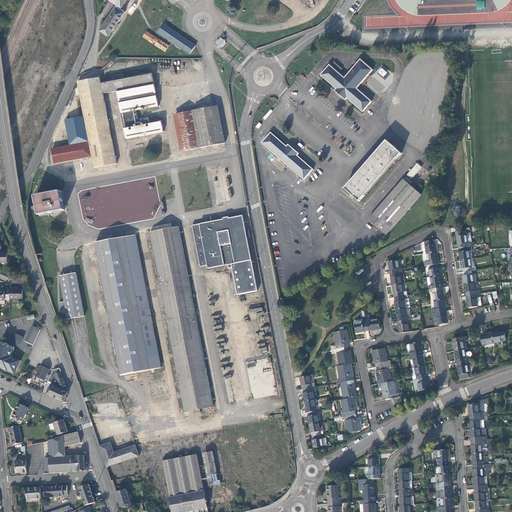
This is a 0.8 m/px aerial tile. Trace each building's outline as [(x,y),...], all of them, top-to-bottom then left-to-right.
[(126,0),(110,0),(117,5),(100,30),(109,36),(125,12),(121,9),(126,0)] [(476,9),(484,9),(484,1),(476,0),(476,9)] [(195,46),(164,25),(158,33),(190,54),(195,46)] [(147,32),(143,37),(165,52),(169,47),(147,32)] [(221,48),(225,43),(221,39),(216,44),(221,48)] [(329,65),(321,75),(337,89),(335,91),(345,100),(347,98),(363,112),(372,102),(357,88),(373,70),(361,59),(344,78),(329,65)] [(158,106),(152,71),(123,77),(122,73),(113,75),(114,78),(101,81),(100,78),(99,78),(82,81),(78,82),(85,117),(66,121),(71,146),(52,149),(55,164),(92,157),(95,168),(117,164),(103,94),(117,91),(121,113),(123,113),(126,127),(124,128),(129,150),(166,143),(161,121),(150,123),(149,121),(142,122),(142,124),(139,125),(137,110),(158,106)] [(373,80),(368,86),(375,92),(380,87),(376,83),(379,79),(373,74),(370,78),(373,80)] [(192,111),(199,148),(225,143),(217,106),(192,111)] [(183,151),(199,148),(192,111),(176,114),(183,151)] [(287,146),(271,133),(262,143),(304,180),(313,169),(297,155),(299,154),(288,144),(287,146)] [(402,154),(387,140),(345,189),(360,202),(402,154)] [(422,168),(417,163),(407,175),(412,179),(422,168)] [(369,219),(387,235),(421,195),(404,179),(369,219)] [(36,196),(39,215),(64,210),(61,192),(36,196)] [(224,220),(200,225),(202,234),(195,235),(201,267),(208,266),(209,269),(252,261),(244,216),(230,219),(230,217),(224,219),(224,220)] [(193,226),(195,235),(202,234),(200,225),(193,226)] [(150,232),(185,412),(195,410),(200,409),(213,406),(197,323),(179,227),(150,232)] [(472,246),(474,246),(474,242),(472,242),(470,233),(466,234),(466,232),(456,231),(459,248),(472,246)] [(96,243),(122,375),(161,367),(135,235),(96,243)] [(425,241),(422,243),(424,254),(437,252),(435,244),(434,244),(434,240),(425,241)] [(461,260),(472,258),(471,250),(472,250),(472,246),(459,248),(460,252),(459,252),(461,260)] [(8,253),(0,252),(0,262),(12,263),(9,257),(8,257),(8,253)] [(437,252),(424,254),(423,254),(425,266),(429,265),(438,264),(437,252)] [(463,268),(463,272),(472,271),(476,270),(476,266),(474,266),(473,258),(472,258),(461,260),(462,268),(463,268)] [(403,272),(402,268),(400,269),(398,260),(389,262),(390,270),(391,274),(403,272)] [(431,277),(440,276),(439,267),(438,268),(438,264),(429,265),(431,277)] [(465,284),(477,282),(475,274),(473,274),(472,271),(463,272),(464,276),(463,276),(465,284)] [(76,272),(59,275),(64,302),(59,303),(62,320),(84,316),(76,272)] [(403,272),(391,274),(391,277),(392,286),(402,284),(406,284),(404,275),(403,272)] [(433,289),(442,287),(442,284),(440,276),(431,277),(428,278),(429,286),(429,290),(433,289)] [(466,296),(480,294),(479,290),(477,282),(465,284),(466,296)] [(402,284),(392,286),(394,294),(395,297),(407,295),(407,292),(403,292),(402,284)] [(435,301),(444,299),(443,291),(442,287),(433,289),(429,290),(430,293),(433,293),(435,301)] [(15,288),(10,288),(10,299),(23,299),(23,289),(18,289),(15,289),(15,288)] [(480,294),(466,296),(467,300),(468,308),(478,306),(482,306),(480,294)] [(410,307),(409,299),(408,299),(407,295),(395,297),(396,301),(395,301),(396,309),(406,308),(410,307)] [(432,310),(433,313),(446,311),(444,299),(435,301),(436,309),(432,310)] [(406,308),(396,309),(398,318),(398,321),(409,319),(409,316),(407,316),(406,308)] [(448,323),(446,311),(433,313),(435,326),(439,325),(448,323)] [(370,318),(367,319),(368,330),(372,329),(372,330),(380,329),(379,319),(371,321),(370,318)] [(368,330),(367,319),(363,320),(355,321),(355,323),(357,333),(365,331),(368,331),(368,330)] [(409,319),(398,321),(399,325),(400,333),(410,332),(408,323),(410,323),(409,319)] [(33,346),(40,330),(34,327),(28,341),(30,342),(29,344),(33,346)] [(335,350),(348,347),(347,343),(349,343),(346,330),(333,333),(336,345),(334,346),(335,350)] [(493,333),(494,343),(503,341),(502,340),(506,340),(504,331),(493,333)] [(486,345),(494,343),(493,333),(481,336),(482,344),(486,344),(486,345)] [(16,334),(12,341),(18,344),(22,337),(16,334)] [(466,336),(453,339),(455,351),(464,349),(463,341),(466,340),(467,340),(466,336)] [(18,366),(21,361),(13,357),(10,356),(14,347),(2,342),(0,346),(0,365),(1,366),(0,367),(8,371),(8,370),(14,372),(17,366),(18,366)] [(410,356),(422,354),(422,350),(420,342),(410,344),(407,345),(408,353),(410,353),(410,356)] [(349,351),(348,347),(335,350),(335,353),(337,353),(340,366),(351,364),(353,363),(350,350),(349,351)] [(376,364),(377,367),(391,364),(390,360),(388,361),(385,348),(372,351),(375,364),(376,364)] [(457,363),(471,360),(470,356),(471,356),(472,355),(472,353),(470,352),(465,353),(464,349),(455,351),(456,359),(457,359),(457,363)] [(422,354),(410,356),(411,360),(413,359),(415,368),(425,366),(423,358),(422,354)] [(458,380),(470,378),(468,365),(472,364),(471,360),(457,363),(458,366),(460,378),(458,379),(458,380)] [(353,377),(351,364),(340,366),(337,366),(340,379),(337,380),(338,383),(354,380),(353,377)] [(391,364),(377,367),(377,371),(376,371),(379,384),(392,381),(389,369),(392,368),(391,364)] [(64,402),(68,392),(60,368),(53,370),(51,376),(48,374),(50,369),(41,365),(36,376),(41,378),(39,382),(43,384),(44,381),(47,383),(43,392),(47,393),(47,394),(64,402)] [(426,374),(425,366),(415,368),(411,368),(414,380),(417,379),(427,378),(426,374)] [(305,376),(300,377),(302,385),(303,389),(315,387),(313,375),(310,376),(310,375),(305,376)] [(428,381),(427,378),(417,379),(414,380),(416,392),(429,389),(428,381)] [(354,384),(354,380),(338,383),(339,387),(341,387),(344,400),(354,398),(357,397),(354,384)] [(394,381),(392,381),(379,384),(379,388),(382,388),(383,396),(385,396),(386,400),(391,399),(391,400),(394,405),(402,401),(401,397),(400,397),(399,393),(397,394),(394,381)] [(315,387),(303,389),(303,393),(305,401),(315,399),(313,391),(316,390),(315,387)] [(354,398),(344,400),(341,400),(344,413),(341,413),(342,417),(357,414),(356,410),(357,410),(354,398)] [(315,399),(305,401),(307,409),(307,413),(316,411),(315,408),(316,407),(315,399)] [(472,413),(472,417),(490,415),(490,412),(487,412),(486,403),(481,404),(471,404),(471,410),(471,413),(472,413)] [(23,421),(27,408),(17,404),(14,411),(12,418),(23,421)] [(316,411),(307,413),(308,417),(309,425),(319,423),(317,415),(316,411)] [(357,418),(357,414),(342,417),(343,421),(345,420),(348,433),(361,431),(358,418),(357,418)] [(472,423),(472,428),(488,427),(491,427),(490,415),(472,417),(473,420),(472,420),(472,423)] [(55,428),(59,438),(69,435),(64,420),(51,424),(53,429),(55,428)] [(319,423),(309,425),(311,433),(312,433),(312,436),(321,435),(321,431),(324,430),(322,423),(319,423)] [(22,443),(19,427),(8,429),(9,433),(10,432),(11,438),(13,445),(22,443)] [(489,439),(488,427),(472,428),(473,435),(473,440),(482,440),(489,439)] [(64,448),(80,442),(77,432),(69,435),(59,438),(48,442),(49,459),(44,459),(45,475),(85,472),(84,457),(65,458),(64,448)] [(321,435),(312,436),(313,440),(312,440),(314,449),(324,447),(321,435)] [(482,440),(473,440),(474,452),(489,452),(489,443),(493,443),(493,439),(489,439),(482,440)] [(111,442),(100,446),(107,467),(139,456),(135,445),(115,452),(111,442)] [(434,462),(437,461),(449,461),(449,457),(450,457),(449,449),(436,449),(437,458),(433,458),(434,462)] [(203,453),(208,476),(216,474),(217,474),(212,452),(203,453)] [(476,461),(476,464),(488,463),(488,460),(490,460),(489,452),(474,452),(474,456),(475,461),(476,461)] [(370,459),(370,466),(380,466),(380,460),(379,453),(370,454),(370,459)] [(164,461),(173,511),(208,511),(197,455),(164,461)] [(16,473),(27,472),(26,462),(21,462),(21,461),(15,461),(16,473)] [(436,465),(437,474),(451,473),(451,467),(450,465),(449,461),(437,461),(437,465),(436,465)] [(475,471),(476,476),(490,475),(491,475),(490,467),(493,467),(493,463),(488,463),(476,464),(476,468),(475,468),(475,471)] [(366,466),(367,479),(376,479),(380,479),(380,475),(380,471),(380,466),(370,466),(366,466)] [(400,475),(400,481),(413,480),(413,467),(400,468),(400,472),(399,472),(400,475)] [(438,482),(438,485),(452,485),(451,478),(451,473),(437,474),(437,482),(438,482)] [(207,476),(209,486),(221,484),(220,480),(218,480),(216,474),(208,476),(207,476)] [(477,484),(477,488),(490,487),(490,475),(476,476),(476,481),(476,485),(477,484)] [(377,499),(376,484),(371,485),(371,480),(361,481),(361,491),(365,490),(366,500),(377,499)] [(400,486),(401,492),(414,492),(413,480),(400,481),(400,486)] [(79,488),(86,507),(95,503),(89,485),(79,488)] [(330,498),(330,502),(342,501),(342,497),(340,497),(338,485),(328,486),(329,492),(329,498),(330,498)] [(438,485),(439,497),(453,497),(452,490),(452,485),(438,485)] [(68,497),(67,487),(44,489),(45,499),(68,497)] [(477,494),(477,500),(491,499),(493,499),(493,491),(491,491),(490,487),(477,488),(477,492),(477,494)] [(23,501),(41,499),(40,488),(22,490),(23,496),(21,496),(21,497),(23,497),(23,501)] [(126,490),(117,493),(120,500),(122,507),(133,509),(126,490)] [(401,499),(402,505),(411,504),(411,496),(414,495),(414,492),(401,492),(401,499)] [(439,497),(440,510),(453,509),(453,502),(453,497),(439,497)] [(377,502),(377,499),(366,500),(363,500),(363,504),(365,503),(366,511),(362,511),(361,511),(377,511),(377,509),(378,509),(378,506),(378,502),(377,502)] [(483,511),(492,511),(491,499),(477,500),(477,506),(477,511),(483,511)] [(343,506),(342,501),(330,502),(331,507),(330,507),(330,511),(340,511),(340,506),(343,506)]
